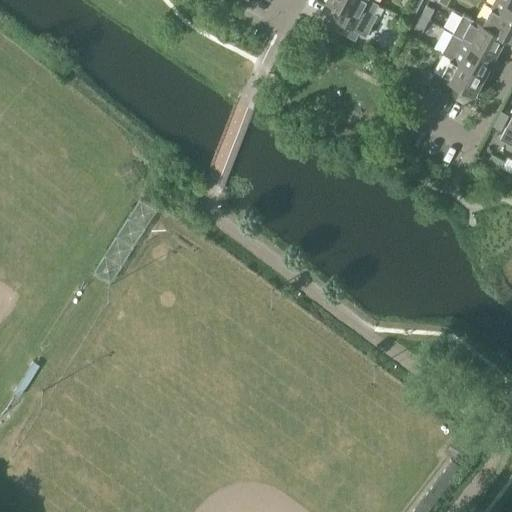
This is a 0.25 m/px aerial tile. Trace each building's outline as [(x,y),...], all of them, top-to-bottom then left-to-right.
[(370,0),(326,0),(325,1),(339,9),(333,19),(374,41),(375,38),(367,34),(377,15),(374,13),(379,4),(370,0)] [(421,3),(416,0),(412,0),(407,10),(415,14),(421,3)] [(511,0),(495,0),(492,6),(511,16),(511,0)] [(420,17),(428,21),(434,10),(426,5),(420,17)] [(472,19),(471,19),(505,37),(504,38),(511,42),(511,16),(492,6),(482,24),(472,19)] [(471,19),(462,15),(452,34),(495,56),(504,38),(505,37),(471,19)] [(428,21),(420,17),(414,28),(422,32),(428,21)] [(495,56),(452,34),(442,53),(451,57),(451,58),(485,76),(495,56)] [(485,76),(451,58),(440,77),(434,74),(428,85),(455,99),(461,88),(474,95),(485,76)] [(507,115),(500,111),(494,124),(501,128),(507,115)] [(511,115),(500,139),(511,145),(511,115)] [(504,161),(492,154),(488,161),(500,168),(504,161)] [(32,361),(12,393),(19,397),(38,365),(32,361)] [(456,437),(445,452),(463,466),(475,451),(456,437)] [(411,511),(427,511),(462,467),(452,460),(411,511)]
